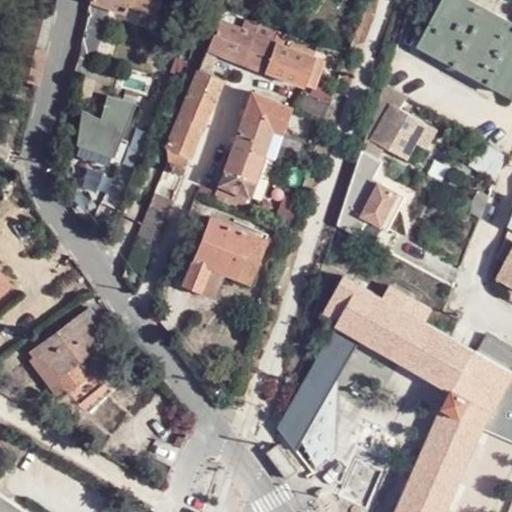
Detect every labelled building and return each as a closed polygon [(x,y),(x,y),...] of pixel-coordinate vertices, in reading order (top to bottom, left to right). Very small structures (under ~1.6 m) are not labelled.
[(159,0),(88,0),(88,2),(113,11),(125,15),(127,7),(154,17),(159,0)] [(511,96),(511,22),(472,0),(444,0),(420,46),(511,96)] [(113,11),(88,2),(86,13),(77,57),(94,64),(113,11)] [(21,49),(35,52),(43,21),(17,14),(8,46),(21,49)] [(240,29),(272,41),(277,31),(244,19),(240,29)] [(268,57),(274,42),(272,41),(240,29),(217,20),(206,48),(263,71),(268,57)] [(285,40),(282,46),(313,57),(316,53),(285,40)] [(282,46),(274,42),(268,57),(263,71),(304,87),(315,58),(313,57),(282,46)] [(37,84),(45,55),(35,52),(21,49),(14,78),(37,84)] [(98,66),(94,64),(77,57),(76,57),(72,73),(93,81),(98,66)] [(202,58),(198,68),(204,71),(209,61),(202,58)] [(220,80),(197,71),(165,150),(175,155),(188,160),(213,100),(220,80)] [(386,84),(385,84),(369,136),(374,139),(393,105),(401,111),(407,99),(386,84)] [(291,109),(251,93),(244,113),(243,118),(274,129),(272,132),(281,136),(291,109)] [(317,98),(303,93),(296,111),(310,117),(317,98)] [(112,161),(133,105),(105,94),(96,117),(83,112),(70,146),(112,161)] [(310,117),(324,123),(330,103),(317,98),(310,117)] [(393,105),(374,139),(373,140),(406,160),(419,138),(427,125),(401,111),(393,105)] [(274,129),(243,118),(232,145),(262,157),(263,157),(272,132),(274,129)] [(435,130),(427,125),(419,138),(427,144),(435,130)] [(281,136),(272,132),(263,157),(272,160),(281,136)] [(497,181),(507,157),(483,142),(469,165),(497,181)] [(262,157),(232,145),(217,185),(247,197),(263,157),(262,157)] [(175,155),(165,150),(166,162),(172,164),(175,155)] [(384,163),(364,151),(344,209),(338,224),(379,247),(379,245),(360,235),(368,220),(387,230),(405,198),(375,179),(384,163)] [(183,173),(188,160),(175,155),(172,164),(169,172),(181,177),(183,173)] [(154,192),(136,235),(151,241),(168,198),(154,192)] [(467,212),(482,221),(490,199),(479,192),(467,212)] [(194,193),(188,210),(197,214),(203,197),(194,193)] [(249,284),(265,241),(207,218),(182,285),(219,300),(228,277),(249,284)] [(398,237),(387,230),(368,220),(360,235),(379,245),(391,252),(398,237)] [(511,249),(496,278),(511,286),(511,249)] [(340,322),(360,285),(344,276),(323,313),(340,322)] [(511,379),(511,372),(425,322),(403,310),(382,298),(360,285),(340,322),(337,327),(359,339),(450,385),(439,403),(442,405),(394,511),(446,511),(492,413),(511,379)] [(403,310),(409,299),(410,298),(388,286),(382,298),(403,310)] [(403,310),(425,322),(431,311),(409,299),(403,310)] [(87,330),(99,322),(88,307),(29,352),(33,357),(30,359),(57,396),(64,390),(67,393),(84,380),(74,366),(100,348),(87,330)] [(359,339),(337,327),(280,427),(297,450),(298,452),(359,339)] [(287,480),(299,472),(280,444),(267,453),(287,480)] [(27,511),(0,493),(0,511),(27,511)]
